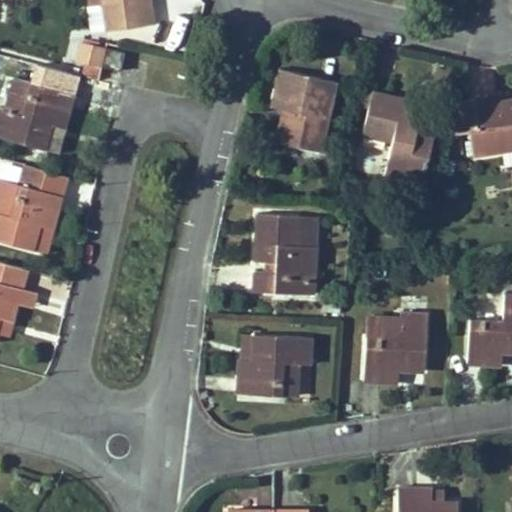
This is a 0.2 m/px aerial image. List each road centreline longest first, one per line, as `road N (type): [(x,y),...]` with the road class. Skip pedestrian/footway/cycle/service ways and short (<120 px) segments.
road 1 (residential): [(221,124),(168,111),(133,127),(57,433)]
road 2 (residential): [(511,413),(239,454),(162,450)]
road 3 (residential): [(221,124),(186,282),(162,450)]
road 4 (residential): [(511,44),(300,0)]
road 5 (residential): [(253,0),(221,124)]
